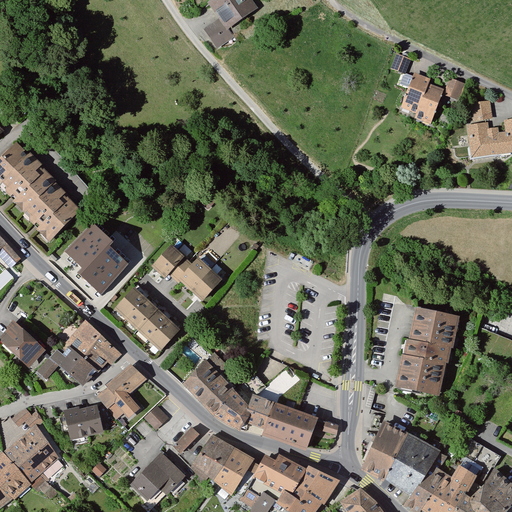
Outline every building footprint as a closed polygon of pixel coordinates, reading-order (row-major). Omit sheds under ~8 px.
[(228,28),(256,9),(250,0),(213,0),(211,2),(222,19),(228,28)] [(234,36),(228,28),(222,19),(208,29),(219,46),(234,36)] [(431,80),(414,74),(400,110),(416,116),(415,120),(431,127),(444,93),(429,87),(431,80)] [(475,102),(477,120),(494,119),(492,100),(475,102)] [(488,124),(467,127),(471,161),(511,155),(511,122),(504,123),(506,135),(499,136),(498,130),(489,132),(488,124)] [(0,159),(0,182),(29,156),(17,144),(0,159)] [(29,156),(0,182),(0,188),(49,243),(82,214),(29,156)] [(115,245),(94,224),(66,253),(84,270),(79,275),(100,295),(130,264),(112,248),(115,245)] [(0,236),(0,254),(10,265),(19,256),(0,236)] [(193,267),(170,247),(150,270),(164,283),(169,277),(178,284),(193,267)] [(222,284),(198,262),(178,284),(202,306),(222,284)] [(118,308),(163,348),(180,329),(136,289),(118,308)] [(398,389),(436,396),(442,361),(445,362),(448,345),(451,346),(457,315),(418,309),(412,341),(409,340),(406,356),(404,356),(398,389)] [(15,320),(0,335),(0,340),(28,368),(46,351),(15,320)] [(122,355),(86,321),(51,358),(84,388),(122,355)] [(215,412),(233,386),(222,373),(229,367),(215,353),(186,383),(215,412)] [(146,379),(131,365),(106,387),(120,402),(146,379)] [(290,366),(266,387),(277,399),(301,378),(290,366)] [(240,427),(244,419),(251,400),(233,386),(215,412),(240,427)] [(275,400),(255,392),(251,400),(244,419),(265,426),(275,400)] [(265,426),(263,431),(307,447),(319,416),(275,400),(265,426)] [(103,434),(97,406),(64,413),(71,441),(103,434)] [(157,406),(145,418),(157,431),(169,418),(157,406)] [(326,432),(340,434),(342,425),(327,422),(326,432)] [(407,436),(384,424),(362,470),(385,482),(407,436)] [(207,441),(192,427),(173,448),(190,462),(207,441)] [(31,434),(3,458),(30,488),(58,463),(31,434)] [(216,483),(236,448),(213,435),(195,466),(216,483)] [(441,454),(407,436),(385,482),(408,500),(425,483),(441,454)] [(254,458),(236,448),(216,483),(234,497),(254,458)] [(162,452),(131,484),(149,501),(161,488),(168,494),(188,475),(162,452)] [(458,511),(479,481),(441,454),(425,483),(408,500),(402,508),(408,511),(458,511)] [(0,458),(0,490),(12,506),(31,490),(30,488),(3,458),(2,457),(0,458)] [(291,501),(307,472),(278,458),(275,463),(263,458),(252,479),(282,496),(291,501)] [(324,507),(338,482),(309,469),(307,472),(295,493),(320,506),(324,507)] [(479,481),(458,511),(511,511),(511,485),(494,469),(484,484),(479,481)] [(382,511),(360,488),(340,501),(347,511),(382,511)] [(243,500),(254,507),(252,511),(270,511),(279,499),(266,491),(262,497),(250,489),(243,500)] [(0,511),(3,511),(12,506),(0,490),(0,511)] [(283,511),(315,511),(320,506),(295,493),(291,501),(282,496),(276,507),(283,511)]
